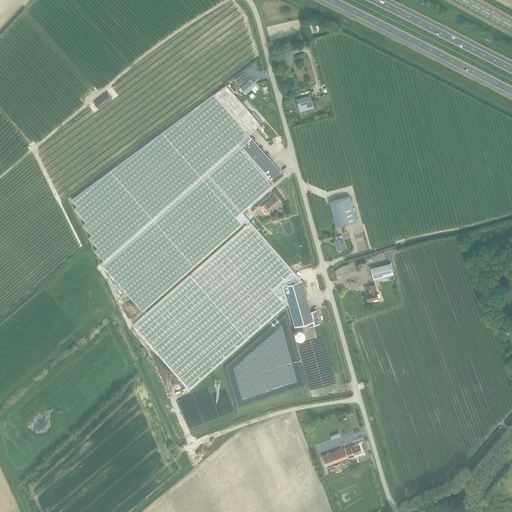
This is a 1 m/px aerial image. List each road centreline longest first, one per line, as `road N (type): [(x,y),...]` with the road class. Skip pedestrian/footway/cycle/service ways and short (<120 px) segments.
road 1 (unclassified): [(397,511),(249,0)]
road 2 (track): [(359,398),(273,414),(177,450),(108,309)]
road 3 (track): [(28,152),(152,50),(228,0)]
road 4 (motorway): [(332,0),(511,89)]
road 5 (motorway): [(511,71),(377,0)]
road 6 (track): [(511,215),(372,251)]
